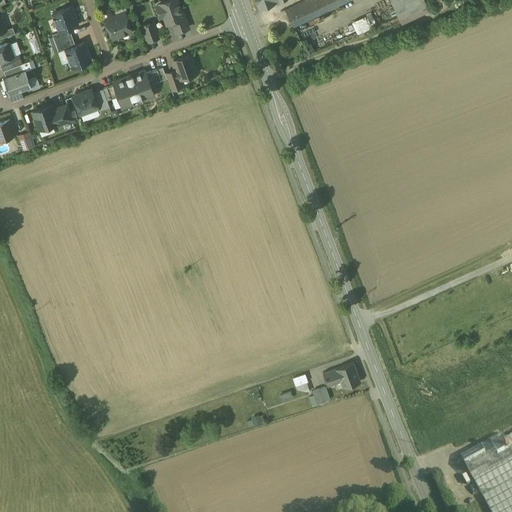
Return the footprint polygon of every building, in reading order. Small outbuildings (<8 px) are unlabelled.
[(177,0),(167,0),(160,3),(160,4),(157,5),(161,16),(164,15),(167,23),(173,21),(184,17),(183,16),(177,0)] [(305,0),(285,9),(293,26),(349,0),(305,0)] [(388,0),(399,23),(429,11),(424,0),(388,0)] [(71,6),(53,12),(59,31),(69,28),(78,24),(71,6)] [(125,6),(114,10),(116,16),(126,12),(127,11),(125,6)] [(116,16),(105,20),(112,38),(114,37),(115,37),(116,38),(121,36),(122,34),(132,30),(126,12),(116,16)] [(368,13),(351,21),(358,35),(375,26),(368,13)] [(184,17),(173,21),(176,31),(188,27),(184,16),(183,16),(184,17)] [(154,25),(143,29),(148,41),(159,37),(154,25)] [(6,29),(0,30),(0,37),(15,32),(13,26),(6,28),(6,29)] [(69,28),(59,31),(52,33),(56,42),(73,36),(69,28)] [(73,36),(56,42),(59,51),(66,48),(76,45),(73,36)] [(9,41),(0,43),(0,59),(14,55),(9,41)] [(76,45),(66,48),(72,67),(91,60),(84,42),(76,45)] [(190,53),(173,59),(177,68),(180,78),(181,78),(197,72),(190,53)] [(21,63),(4,69),(6,75),(23,69),(21,63)] [(163,66),(146,73),(150,84),(167,77),(165,72),(163,66)] [(23,69),(6,75),(3,76),(9,94),(31,86),(32,86),(25,68),(23,69)] [(177,68),(165,72),(167,77),(171,89),(183,84),(181,78),(180,78),(177,68)] [(145,70),(113,81),(114,84),(118,95),(122,106),(154,95),(150,84),(146,73),(145,70)] [(114,84),(103,88),(103,89),(107,99),(118,95),(114,84)] [(91,89),(74,95),(80,113),(97,107),(98,107),(93,93),(91,89)] [(107,99),(103,89),(93,93),(98,107),(97,107),(98,110),(109,106),(107,99)] [(51,103),(33,110),(39,128),(57,121),(58,121),(53,109),(51,103)] [(67,104),(53,109),(58,121),(57,121),(58,124),(72,119),(67,104)] [(10,118),(0,121),(0,138),(15,133),(10,118)] [(353,361),(323,372),(328,385),(341,381),(343,386),(361,381),(353,361)] [(292,376),(296,391),(308,387),(304,373),(292,376)] [(330,399),(326,386),(312,391),(317,404),(330,399)] [(295,397),(292,387),(283,391),(286,400),(295,397)] [(252,425),(259,420),(256,414),(249,419),(252,425)] [(502,434),(460,457),(473,481),(511,459),(511,451),(505,439),(502,434)] [(511,511),(511,435),(505,439),(511,451),(511,459),(473,481),(490,511),(511,511)]
